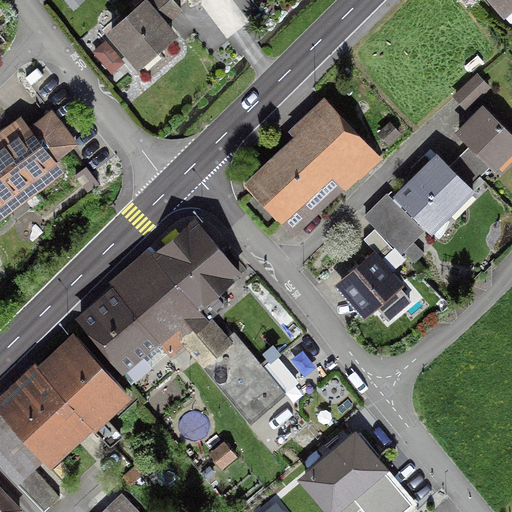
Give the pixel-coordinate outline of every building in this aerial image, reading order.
[(136,63),(169,36),(156,21),(174,5),(169,0),(144,0),(134,9),(136,12),(111,34),(136,63)] [(511,0),(488,0),(501,16),(502,15),(509,23),(511,23),(511,0)] [(454,97),(464,108),(485,88),(475,77),(454,97)] [(377,158),(331,108),(246,187),(277,220),(278,219),(289,230),(338,183),(343,188),(356,178),(377,158)] [(511,142),(511,139),(482,109),(457,134),(469,145),(457,156),(479,177),(490,166),(489,165),(511,142)] [(45,167),(69,148),(59,136),(60,135),(60,133),(56,125),(49,113),(20,135),(12,124),(0,133),(0,217),(9,211),(0,200),(16,188),(35,191),(53,177),(45,167)] [(467,189),(479,177),(457,156),(446,168),(435,156),(427,164),(420,158),(409,169),(415,175),(394,196),(426,228),(466,188),(467,189)] [(198,221),(170,245),(217,301),(245,277),(198,221)] [(401,260),(372,230),(362,240),(390,270),(401,260)] [(412,263),(422,254),(405,237),(396,246),(412,263)] [(223,308),(217,301),(170,245),(78,322),(117,368),(153,338),(167,354),(182,342),(220,386),(243,367),(223,344),(236,333),(218,312),(223,308)] [(388,279),(371,259),(340,285),(363,312),(376,301),(385,312),(407,294),(392,275),(388,279)] [(77,339),(76,338),(73,340),(75,342),(41,374),(44,378),(0,417),(0,466),(42,511),(57,497),(31,468),(76,426),(82,432),(88,426),(107,446),(118,436),(99,416),(124,392),(77,339)] [(386,466),(357,432),(301,481),(328,511),(350,492),(367,511),(399,511),(408,505),(379,472),(386,466)] [(219,466),(231,456),(222,445),(210,454),(219,466)] [(0,511),(16,511),(18,510),(0,491),(0,511)] [(134,511),(120,497),(105,511),(134,511)]
